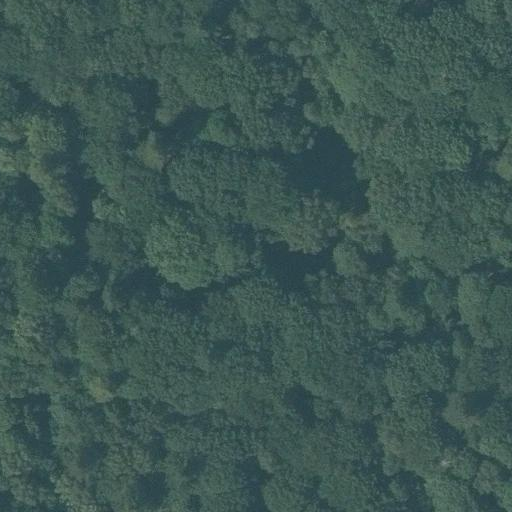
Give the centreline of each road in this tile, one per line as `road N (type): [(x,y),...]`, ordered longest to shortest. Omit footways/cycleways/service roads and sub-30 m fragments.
road 1 (track): [(511,51),(0,207)]
road 2 (track): [(212,511),(142,162)]
road 3 (unknown): [(142,162),(0,140)]
